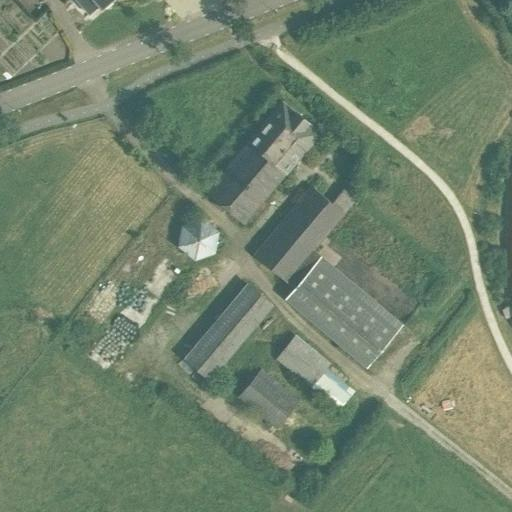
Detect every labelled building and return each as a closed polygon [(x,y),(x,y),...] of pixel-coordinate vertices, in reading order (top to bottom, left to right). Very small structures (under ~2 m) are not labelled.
[(243,224),(319,133),(282,101),(206,192),(243,224)] [(331,203),(311,187),(253,255),(293,289),(285,299),(365,367),(401,325),(312,250),(355,200),(343,189),(331,203)] [(183,225),(178,245),(194,259),(214,252),(218,232),(202,218),(183,225)] [(209,379),(272,305),(247,284),(184,357),(209,379)] [(295,335),(276,358),(310,387),(329,364),(295,335)] [(276,427),(298,401),(260,369),(238,396),(276,427)] [(323,371),(310,386),(337,409),(350,394),(323,371)]
